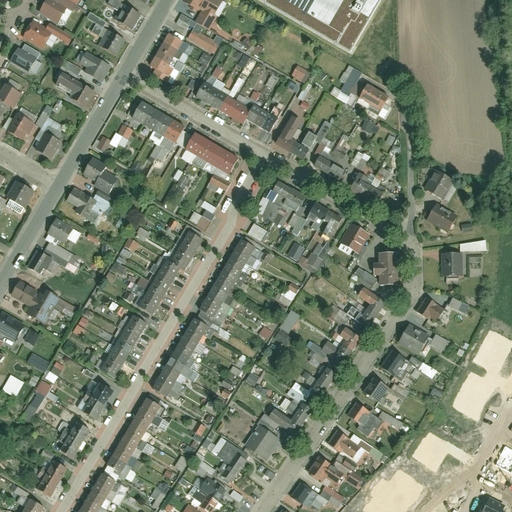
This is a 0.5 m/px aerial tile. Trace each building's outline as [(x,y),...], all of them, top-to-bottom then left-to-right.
[(48,0),(41,13),(60,24),(67,11),(74,15),(82,0),(48,0)] [(221,0),(183,0),(181,5),(195,13),(197,10),(201,12),(194,24),(208,32),(216,18),(213,16),(221,0)] [(261,0),(354,53),(384,0),(261,0)] [(114,20),(134,30),(142,16),(122,5),(114,20)] [(88,14),(86,20),(95,24),(92,31),(100,35),(106,21),(88,14)] [(33,22),(25,38),(45,49),(52,36),(69,45),(73,38),(50,26),(48,30),(33,22)] [(99,47),(117,57),(126,42),(107,31),(99,47)] [(166,35),(162,43),(178,52),(182,44),(166,35)] [(162,43),(157,51),(173,60),(178,52),(162,43)] [(18,49),(10,63),(30,74),(38,60),(18,49)] [(157,51),(153,59),(169,67),(173,60),(157,51)] [(85,72),(102,83),(111,68),(87,53),(80,65),(87,69),(85,72)] [(243,69),(249,60),(243,56),(237,65),(243,69)] [(153,59),(148,67),(164,75),(169,67),(153,59)] [(290,77),(304,84),(310,73),(296,66),(290,77)] [(346,104),(360,72),(346,66),(340,82),(343,83),(336,100),(346,104)] [(87,110),(96,94),(64,76),(57,87),(72,96),(70,100),(87,110)] [(227,96),(232,99),(242,81),(237,78),(227,96)] [(203,84),(195,99),(241,127),(244,122),(267,135),(276,120),(253,107),(250,111),(203,84)] [(0,120),(8,106),(14,110),(22,96),(6,87),(0,96),(0,120)] [(358,103),(379,114),(387,99),(366,87),(358,103)] [(276,89),(272,101),(278,103),(282,91),(276,89)] [(255,103),(259,95),(253,92),(249,100),(255,103)] [(142,126),(151,111),(140,105),(131,121),(142,126)] [(153,132),(162,117),(151,111),(142,126),(153,132)] [(16,113),(5,131),(20,141),(32,122),(16,113)] [(164,138),(173,122),(162,117),(153,132),(164,138)] [(300,123),(290,118),(274,147),(303,162),(313,143),(319,146),(330,126),(324,122),(315,138),(307,134),(300,146),(290,141),(300,123)] [(360,131),(370,134),(374,123),(363,120),(360,131)] [(175,144),(184,128),(173,122),(164,138),(175,144)] [(121,125),(117,135),(128,140),(132,130),(121,125)] [(45,131),(34,149),(50,159),(61,140),(45,131)] [(100,136),(95,149),(105,153),(108,145),(115,148),(117,145),(124,148),(127,140),(114,134),(111,141),(100,136)] [(347,151),(342,149),(349,138),(342,134),(328,160),(338,166),(347,151)] [(204,142),(193,136),(183,153),(194,159),(204,142)] [(215,148),(204,142),(194,159),(205,165),(215,148)] [(226,154),(215,148),(205,165),(216,171),(226,154)] [(350,166),(364,173),(371,157),(356,151),(350,166)] [(237,160),(226,154),(216,171),(228,177),(237,160)] [(318,158),(312,169),(321,174),(327,163),(318,158)] [(91,159),(82,176),(95,183),(92,187),(108,197),(117,180),(103,172),(105,167),(91,159)] [(327,163),(321,174),(329,179),(335,168),(327,163)] [(335,168),(329,179),(338,184),(344,173),(335,168)] [(434,171),(423,191),(442,202),(453,181),(434,171)] [(358,175),(349,191),(376,205),(382,194),(365,185),(368,180),(358,175)] [(37,195),(16,183),(6,199),(27,211),(37,195)] [(291,191),(277,184),(272,193),(286,200),(291,191)] [(95,202),(73,189),(66,203),(77,209),(74,214),(85,220),(95,202)] [(304,198),(291,191),(286,200),(299,208),(304,198)] [(201,216),(193,212),(188,222),(205,231),(216,209),(200,200),(197,206),(205,209),(201,216)] [(342,220),(314,205),(308,216),(326,226),(321,236),(330,241),(342,220)] [(447,234),(455,217),(433,206),(425,224),(447,234)] [(297,236),(305,219),(292,214),(288,225),(293,227),(290,234),(297,236)] [(71,229),(55,220),(46,236),(62,246),(71,229)] [(252,224),(247,235),(261,242),(266,231),(252,224)] [(357,256),(368,236),(349,225),(338,245),(357,256)] [(144,242),(149,233),(140,228),(135,237),(144,242)] [(194,241),(180,233),(176,240),(190,248),(194,241)] [(190,248),(176,240),(172,247),(186,255),(190,248)] [(134,253),(138,245),(132,241),(128,250),(134,253)] [(253,250),(239,242),(234,250),(249,258),(253,250)] [(294,242),(286,256),(297,262),(304,248),(294,242)] [(485,251),(485,242),(458,243),(459,253),(485,251)] [(186,255),(172,247),(168,254),(182,262),(186,255)] [(249,258),(234,250),(230,257),(244,265),(249,258)] [(35,252),(25,271),(38,279),(42,272),(45,273),(51,262),(35,252)] [(182,262),(168,254),(164,261),(178,269),(182,262)] [(397,287),(397,255),(378,255),(378,265),(372,265),(372,278),(378,278),(378,287),(397,287)] [(461,255),(440,256),(440,278),(462,278),(461,255)] [(244,265),(230,257),(225,265),(239,273),(244,265)] [(178,269),(164,261),(159,268),(174,277),(178,269)] [(239,273),(225,265),(221,273),(235,281),(239,273)] [(174,277),(159,268),(155,276),(170,284),(174,277)] [(235,281),(221,273),(216,281),(230,289),(235,281)] [(170,284),(155,276),(151,283),(166,291),(170,284)] [(230,289),(216,281),(212,289),(226,297),(230,289)] [(288,282),(279,302),(290,307),(299,287),(288,282)] [(17,283),(9,298),(30,308),(26,316),(48,327),(56,312),(70,319),(76,308),(45,292),(43,296),(17,283)] [(166,291),(151,283),(147,290),(161,298),(166,291)] [(226,297),(212,289),(207,297),(221,305),(226,297)] [(161,298),(147,290),(143,297),(157,305),(161,298)] [(369,331),(386,306),(362,290),(355,299),(367,307),(357,323),(369,331)] [(346,307),(352,299),(346,295),(340,303),(346,307)] [(157,305),(143,297),(139,304),(153,312),(157,305)] [(221,305),(207,297),(203,304),(217,313),(221,305)] [(425,299),(415,314),(427,322),(429,320),(436,324),(444,312),(425,299)] [(465,314),(468,305),(450,299),(447,307),(465,314)] [(217,313),(203,304),(198,312),(212,320),(217,313)] [(291,310),(279,327),(288,333),(299,316),(291,310)] [(343,326),(349,317),(339,310),(333,319),(343,326)] [(0,334),(14,342),(23,326),(0,313),(0,334)] [(141,334),(146,326),(130,318),(125,325),(141,334)] [(206,328),(192,320),(188,328),(201,336),(206,328)] [(137,342),(141,334),(125,325),(121,333),(137,342)] [(408,325),(397,345),(417,356),(428,336),(408,325)] [(263,327),(258,335),(267,340),(271,332),(263,327)] [(201,336),(188,328),(183,336),(197,344),(201,336)] [(23,342),(31,347),(38,335),(30,330),(23,342)] [(343,367),(361,341),(344,330),(338,339),(343,342),(338,350),(327,343),(321,352),(343,367)] [(273,340),(284,346),(289,336),(278,331),(273,340)] [(133,350),(137,342),(121,333),(117,341),(133,350)] [(197,344),(183,336),(179,343),(192,351),(197,344)] [(128,358),(133,350),(117,341),(112,349),(128,358)] [(192,351),(179,343),(174,351),(188,359),(192,351)] [(124,365),(128,358),(112,349),(108,357),(124,365)] [(188,359),(174,351),(170,359),(183,367),(188,359)] [(405,362),(390,352),(379,369),(394,379),(405,362)] [(32,353),(26,363),(44,373),(50,363),(32,353)] [(241,355),(235,365),(243,370),(249,359),(241,355)] [(120,373),(124,365),(108,357),(104,364),(120,373)] [(298,376),(307,381),(319,362),(310,357),(298,376)] [(183,367),(170,359),(165,367),(179,375),(183,367)] [(44,378),(53,384),(64,368),(56,362),(44,378)] [(115,381),(120,373),(104,364),(99,372),(115,381)] [(235,382),(239,370),(230,366),(226,378),(235,382)] [(179,375),(165,367),(161,374),(174,382),(179,375)] [(327,390),(336,377),(325,370),(316,383),(327,390)] [(250,373),(245,382),(254,387),(259,377),(250,373)] [(174,382),(161,374),(156,382),(170,390),(174,382)] [(9,375),(1,391),(15,398),(23,383),(9,375)] [(220,384),(230,390),(233,384),(223,379),(220,384)] [(378,405),(388,390),(372,380),(362,395),(378,405)] [(36,393),(21,418),(29,423),(50,386),(41,381),(34,392),(36,393)] [(170,390),(156,382),(152,390),(165,398),(170,390)] [(318,403),(327,390),(316,383),(308,397),(318,403)] [(89,401),(102,408),(111,394),(97,386),(89,401)] [(220,395),(226,399),(229,393),(223,390),(220,395)] [(45,398),(55,402),(57,397),(47,393),(45,398)] [(81,415),(94,423),(102,408),(89,401),(81,415)] [(158,409),(144,401),(139,409),(154,417),(158,409)] [(293,440),(311,412),(300,405),(289,422),(274,412),(268,421),(284,432),(283,434),(293,440)] [(370,414),(355,405),(346,419),(361,428),(370,414)] [(154,417),(139,409),(135,417),(149,425),(154,417)] [(380,413),(378,419),(393,425),(395,419),(380,413)] [(150,424),(163,431),(168,424),(154,416),(150,424)] [(149,425),(135,417),(130,426),(144,434),(149,425)] [(67,439),(80,447),(89,432),(75,425),(67,439)] [(194,434),(201,438),(206,428),(198,425),(194,434)] [(144,434),(130,426),(125,434),(139,442),(144,434)] [(264,462),(278,440),(257,426),(243,448),(264,462)] [(360,449),(336,433),(327,446),(339,455),(341,452),(352,460),(360,449)] [(139,442),(125,434),(120,443),(134,451),(139,442)] [(58,454),(72,462),(80,447),(67,439),(58,454)] [(229,485),(248,458),(222,440),(212,455),(225,464),(217,477),(229,485)] [(134,451),(120,443),(115,451),(130,459),(134,451)] [(0,458),(7,462),(13,448),(5,444),(0,456),(0,458)] [(495,467),(511,475),(511,450),(505,447),(495,467)] [(130,459),(115,451),(111,460),(125,467),(130,459)] [(180,456),(173,467),(181,472),(188,461),(180,456)] [(331,466),(317,458),(307,475),(321,483),(324,479),(337,486),(341,479),(328,471),(331,466)] [(125,467),(111,460),(106,468),(120,476),(125,467)] [(45,477),(57,484),(65,470),(53,463),(45,477)] [(205,473),(212,476),(215,469),(200,463),(195,474),(203,477),(205,473)] [(115,484),(101,476),(96,485),(110,493),(115,484)] [(37,491),(49,498),(57,484),(45,477),(37,491)] [(204,511),(212,511),(225,492),(206,480),(198,493),(206,498),(199,509),(204,511)] [(110,493),(96,485),(91,493),(105,501),(110,493)] [(316,495),(299,485),(291,499),(307,509),(316,495)] [(238,503),(242,497),(233,491),(229,496),(238,503)] [(105,501),(91,493),(86,502),(100,510),(105,501)] [(507,506),(490,497),(482,511),(504,511),(507,506)] [(27,511),(41,511),(43,510),(28,501),(23,509),(27,511)] [(98,511),(100,510),(86,502),(81,510),(83,511),(98,511)]
